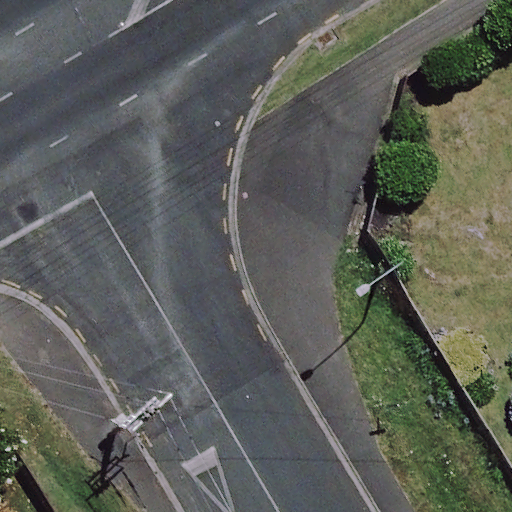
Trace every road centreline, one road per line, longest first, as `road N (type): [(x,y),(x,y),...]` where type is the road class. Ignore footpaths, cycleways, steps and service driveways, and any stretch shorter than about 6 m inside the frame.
road 1 (residential): [(26,86),(280,511)]
road 2 (secondary): [(26,86),(129,0)]
